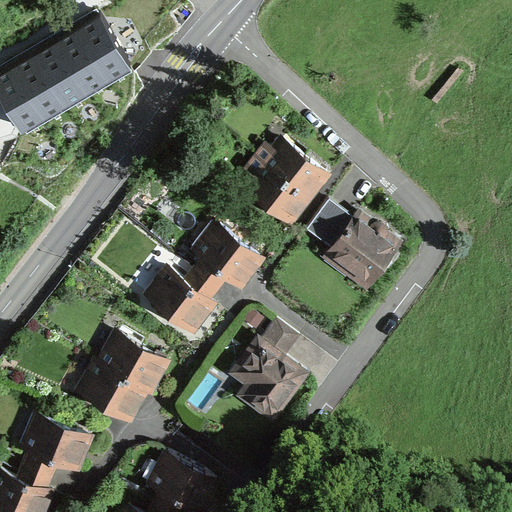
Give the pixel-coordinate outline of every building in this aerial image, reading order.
[(88,17),(79,22),(109,73),(129,61),(130,60),(130,59),(100,9),(88,17)] [(66,30),(57,35),(87,86),(109,73),(79,22),(66,30)] [(44,43),(35,48),(65,99),(87,86),(57,35),(44,43)] [(22,56),(13,61),(43,112),(65,99),(35,48),(22,56)] [(0,88),(21,125),(43,112),(13,61),(0,68),(0,88)] [(268,143),(264,143),(257,153),(307,192),(313,185),(316,187),(320,181),(318,180),(326,169),(283,135),(276,145),(272,145),(268,143)] [(307,192),(257,153),(249,162),(250,166),(253,169),(254,173),(246,182),(289,216),(298,206),(300,207),(304,201),(301,199),(307,192)] [(399,239),(385,229),(386,227),(386,224),(384,222),(383,220),(380,219),(378,219),(375,219),(373,221),(357,209),(348,221),(336,212),(342,205),(328,195),(307,224),(356,260),(351,268),(368,281),(399,239)] [(227,271),(239,280),(261,253),(220,221),(212,231),(209,229),(196,246),(204,252),(195,264),(218,283),(227,271)] [(218,283),(195,264),(185,276),(169,264),(156,281),(159,283),(150,293),(191,325),(213,298),(209,295),(218,283)] [(276,314),(276,315),(236,367),(252,379),(244,389),(270,409),(275,406),(302,369),(283,355),(300,331),(276,314)] [(145,384),(148,386),(166,355),(121,329),(114,341),(112,339),(101,357),(145,384)] [(90,376),(83,388),(128,414),(145,384),(101,357),(98,356),(87,374),(90,376)] [(25,442),(30,444),(24,458),(52,469),(57,456),(76,463),(89,431),(41,411),(36,423),(33,422),(25,442)] [(217,475),(216,474),(168,449),(152,480),(160,485),(154,498),(180,511),(187,499),(201,506),(217,475)] [(0,501),(24,511),(39,511),(51,485),(46,483),(52,469),(24,458),(18,472),(0,463),(0,501)] [(180,511),(154,498),(147,511),(129,502),(123,511),(180,511)]
